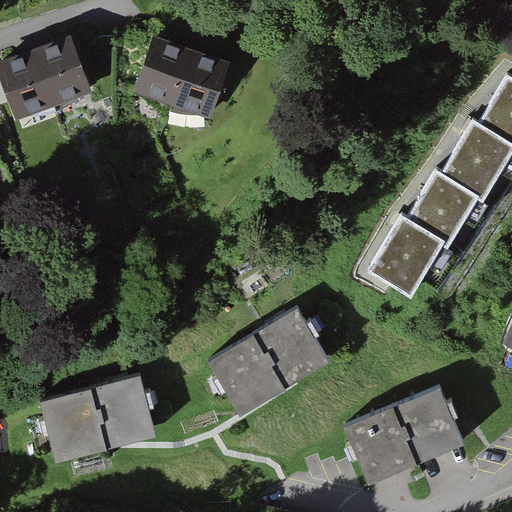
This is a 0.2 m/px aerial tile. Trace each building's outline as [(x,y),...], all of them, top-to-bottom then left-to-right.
[(56,37),(0,57),(0,123),(0,124),(77,96),(56,37)] [(207,63),(136,37),(115,94),(187,120),(207,63)] [(396,219),(389,215),(357,268),(396,291),(419,251),(429,256),(459,206),(467,210),(503,151),(507,154),(511,145),(511,85),(499,78),(472,124),(465,119),(435,171),(428,167),(396,219)] [(296,307),(207,360),(236,410),(326,358),(296,307)] [(511,329),(502,350),(511,354),(511,329)] [(441,371),(348,411),(372,466),(465,426),(441,371)] [(140,374),(38,400),(53,458),(155,432),(140,374)]
